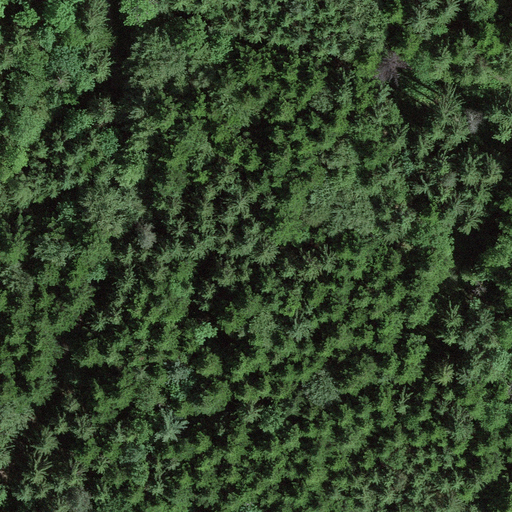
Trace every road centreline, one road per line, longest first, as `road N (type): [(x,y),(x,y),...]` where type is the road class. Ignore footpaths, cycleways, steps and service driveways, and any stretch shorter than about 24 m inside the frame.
road 1 (track): [(98,0),(101,126),(69,355),(0,479)]
road 2 (track): [(154,0),(359,71),(511,78)]
